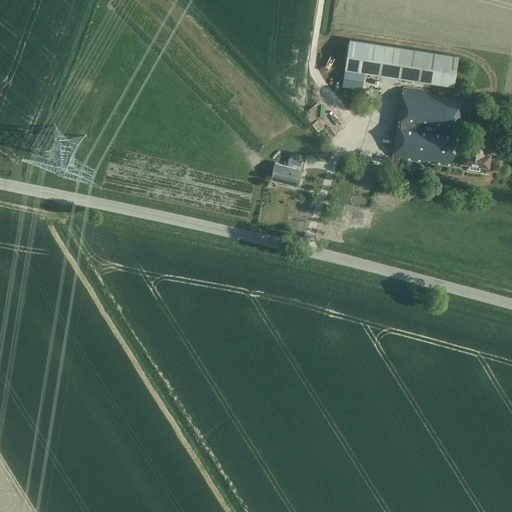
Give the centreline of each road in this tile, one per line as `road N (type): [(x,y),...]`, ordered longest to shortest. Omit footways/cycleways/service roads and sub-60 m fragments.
road 1 (unclassified): [(511,305),(0,184)]
road 2 (track): [(321,0),(314,74),(357,131)]
